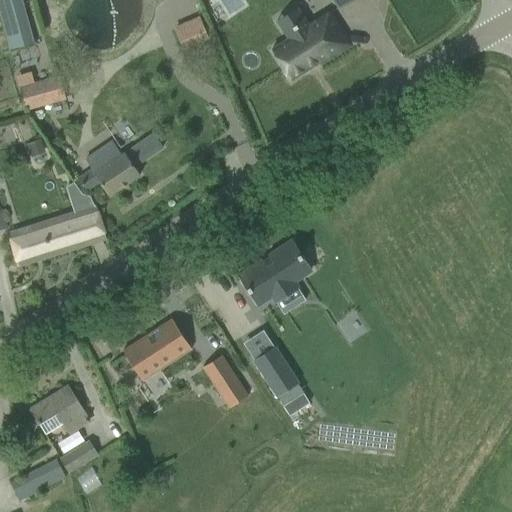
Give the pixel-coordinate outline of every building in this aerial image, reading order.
[(0,0),(0,14),(10,51),(35,44),(23,0),(0,0)] [(320,64),(328,59),(329,61),(333,59),(332,57),(349,45),(329,13),(308,26),(305,21),(285,34),(288,39),(272,50),(291,80),(319,62),(320,64)] [(196,20),(173,28),(181,49),(204,42),(196,20)] [(25,110),(64,98),(58,78),(19,89),(25,110)] [(91,170),(78,178),(86,190),(99,181),(109,195),(139,174),(134,167),(162,148),(153,133),(125,153),(122,155),(113,141),(86,159),(94,172),(93,173),(91,170)] [(39,138),(26,143),(31,154),(43,150),(39,138)] [(94,207),(9,234),(19,265),(104,238),(94,207)] [(291,241),(239,275),(258,305),(272,297),(275,302),(297,287),(294,282),(310,271),(291,241)] [(332,334),(358,327),(351,303),(325,310),(332,334)] [(171,319),(123,351),(142,381),(191,350),(171,319)] [(274,348),(254,361),(275,394),(296,381),(274,348)] [(202,368),(229,409),(248,396),(222,355),(202,368)] [(29,409),(37,423),(38,423),(44,434),(62,423),(68,431),(87,418),(77,403),(67,386),(29,409)] [(303,393),(283,406),(289,416),(309,403),(303,393)] [(89,442),(60,459),(69,473),(98,456),(89,442)] [(66,479),(57,461),(11,483),(20,501),(66,479)]
